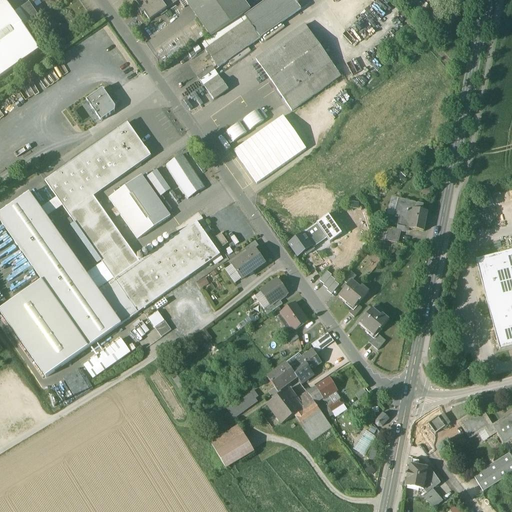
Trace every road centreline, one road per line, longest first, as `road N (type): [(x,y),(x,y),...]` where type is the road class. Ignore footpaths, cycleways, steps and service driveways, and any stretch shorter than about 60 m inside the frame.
road 1 (secondary): [(406,399),(485,0)]
road 2 (residential): [(285,259),(0,456)]
road 3 (residential): [(285,259),(101,0)]
road 4 (residential): [(406,399),(373,379),(285,259)]
road 5 (track): [(246,422),(298,447),(337,495),(387,501)]
road 6 (unknown): [(147,96),(133,78),(87,75),(58,106),(62,129),(87,142)]
